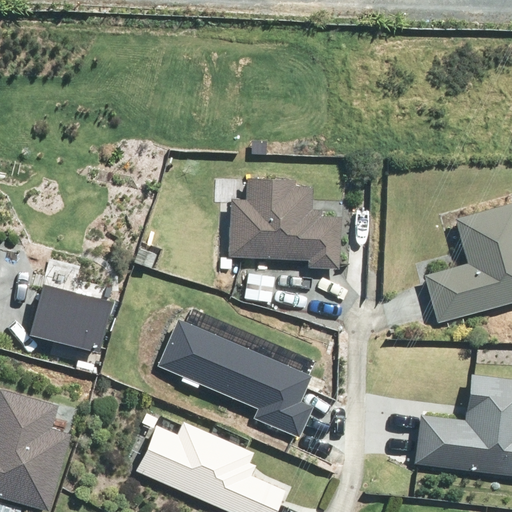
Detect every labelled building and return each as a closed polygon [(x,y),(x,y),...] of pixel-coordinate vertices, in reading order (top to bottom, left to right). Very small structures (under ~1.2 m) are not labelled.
[(311,260),(310,267),(341,268),(343,218),(323,217),(323,210),(314,209),(315,184),(298,184),(298,178),(252,176),(251,200),(235,199),(233,256),(311,260)] [(511,213),(447,231),(459,275),(423,284),(436,331),(511,310),(511,213)] [(275,282),(248,278),(243,303),(271,308),(275,282)] [(309,381),(180,328),(161,374),(252,411),(248,422),(298,442),(311,409),(300,404),(309,381)] [(511,387),(465,383),(460,427),(417,423),(411,479),(511,489),(511,387)] [(0,495),(53,510),(81,408),(5,387),(0,406),(0,495)] [(178,439),(156,430),(137,477),(223,511),(277,511),(287,488),(249,473),(254,460),(181,430),(178,439)]
